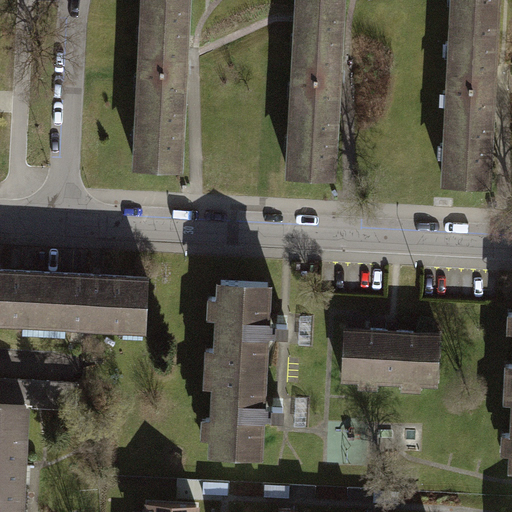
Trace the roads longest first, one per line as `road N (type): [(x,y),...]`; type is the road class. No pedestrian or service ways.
road 1 (residential): [(64,220),(511,243)]
road 2 (residential): [(64,220),(72,0)]
